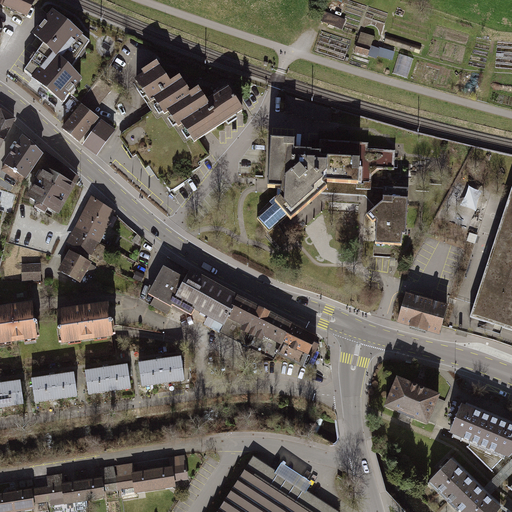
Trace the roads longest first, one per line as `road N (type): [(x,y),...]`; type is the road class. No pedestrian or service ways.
road 1 (secondary): [(0,93),(163,235),(247,284),(362,332)]
road 2 (residential): [(0,474),(232,444),(359,456)]
road 3 (residential): [(0,422),(234,385),(351,396)]
road 4 (secondary): [(362,332),(511,374)]
road 5 (unknown): [(427,286),(444,301),(465,300),(495,210)]
